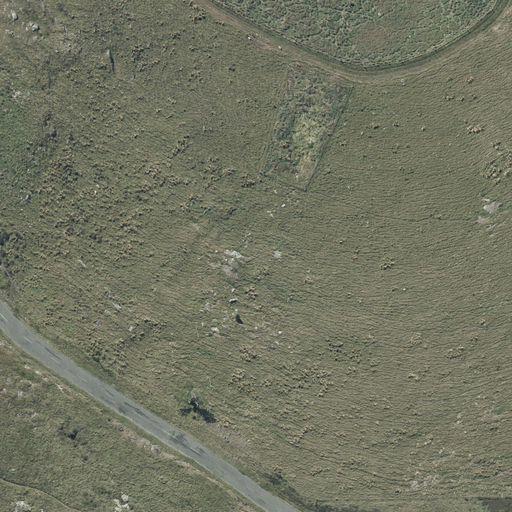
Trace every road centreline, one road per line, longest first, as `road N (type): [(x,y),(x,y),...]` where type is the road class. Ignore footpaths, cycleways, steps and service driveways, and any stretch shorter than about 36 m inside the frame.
road 1 (unclassified): [(0,314),(282,511)]
road 2 (track): [(203,0),(341,70),(402,65),(482,28),(505,0)]
